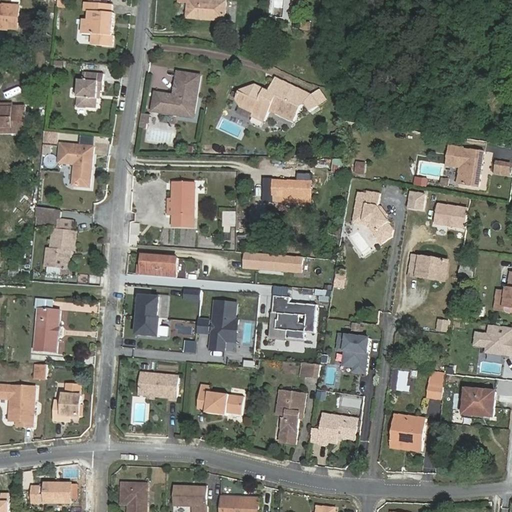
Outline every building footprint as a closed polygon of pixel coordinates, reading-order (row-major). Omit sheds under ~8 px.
[(179,0),(180,2),(189,2),(188,18),(226,21),(227,2),(207,0),(179,0)] [(112,13),(113,4),(91,3),(90,20),(85,19),(83,34),(94,34),(93,46),(113,47),(114,36),(113,36),(114,13),(112,13)] [(20,7),(0,5),(0,28),(18,30),(20,7)] [(202,76),(178,72),(175,95),(156,92),(154,111),(177,114),(177,110),(196,113),(202,76)] [(105,74),(84,73),(84,81),(80,81),(78,108),(99,109),(99,96),(103,96),(104,91),(105,74)] [(254,113),(253,116),(266,122),(271,110),(295,121),(302,107),(305,105),(311,112),(319,106),(312,95),(277,78),(270,92),(257,86),(241,91),(237,99),(242,107),(254,113)] [(27,106),(0,106),(0,128),(13,129),(14,133),(27,133),(27,106)] [(59,133),(46,131),(44,147),(51,147),(52,142),(58,143),(59,133)] [(74,186),(91,188),(95,147),(62,144),(60,163),(76,165),(74,186)] [(459,185),(481,188),(487,151),(450,146),(447,165),(461,168),(459,185)] [(356,173),(366,174),(367,163),(357,162),(356,173)] [(333,172),(345,173),(346,165),(333,164),(333,172)] [(441,166),(421,164),(419,175),(440,177),(441,166)] [(312,174),(299,173),(299,181),(284,181),(283,188),(274,188),(274,201),(312,202),(312,174)] [(175,216),(196,216),(196,183),(175,182),(175,199),(175,216)] [(355,220),(375,223),(380,229),(379,236),(384,244),(395,236),(396,230),(390,223),(391,222),(380,207),(382,194),(369,191),(368,194),(360,192),(355,220)] [(428,194),(410,191),(407,209),(425,212),(428,194)] [(470,208),(439,203),(435,226),(466,231),(470,208)] [(54,220),(55,210),(38,208),(37,217),(54,220)] [(238,212),(224,212),(224,227),(237,227),(238,212)] [(196,216),(175,216),(174,227),(195,227),(196,216)] [(47,248),(45,266),(71,270),(75,231),(74,231),(75,220),(59,218),(58,229),(53,228),(51,248),(47,248)] [(130,245),(138,245),(139,236),(140,236),(141,223),(131,223),(130,245)] [(303,257),(245,252),(244,269),(302,274),(303,257)] [(142,276),(177,278),(179,258),(144,256),(142,276)] [(421,262),(413,261),(411,276),(429,279),(430,276),(445,279),(448,261),(421,257),(421,262)] [(476,267),(462,265),(461,275),(474,277),(476,267)] [(101,276),(79,274),(79,285),(100,286),(101,276)] [(511,307),(511,274),(510,289),(508,289),(507,292),(498,291),(496,309),(505,310),(506,307),(511,307)] [(346,276),(338,275),(336,286),(345,287),(346,276)] [(202,290),(187,289),(186,299),(201,300),(202,290)] [(275,295),(274,312),(280,313),(279,319),(278,319),(277,329),(288,329),(287,337),(306,339),(307,331),(316,332),(318,304),(291,302),(291,296),(275,295)] [(141,296),(139,317),(160,318),(161,298),(141,296)] [(216,301),(212,349),(226,350),(227,341),(231,341),(232,330),(239,330),(240,319),(237,319),(238,303),(216,301)] [(62,311),(40,309),(36,351),(59,353),(62,311)] [(280,313),(274,312),(272,336),(287,337),(288,329),(277,329),(278,319),(279,319),(280,313)] [(161,337),(162,319),(160,318),(139,317),(138,335),(161,337)] [(211,319),(200,318),(199,332),(209,333),(211,319)] [(352,323),(352,332),(360,333),(361,324),(352,323)] [(511,327),(489,326),(488,335),(477,334),(476,347),(486,348),(485,354),(511,356),(511,327)] [(355,371),(367,373),(371,339),(342,335),(340,350),(347,350),(345,365),(356,366),(355,371)] [(197,342),(187,341),(186,352),(196,353),(197,342)] [(321,364),(303,363),(302,375),(319,377),(321,364)] [(37,379),(48,379),(49,366),(37,365),(37,379)] [(432,372),(430,385),(445,386),(446,374),(432,372)] [(181,377),(142,373),(140,395),(170,398),(170,400),(179,401),(181,377)] [(37,388),(0,385),(0,398),(12,400),(11,421),(26,422),(26,427),(35,428),(37,388)] [(67,395),(82,396),(82,386),(68,385),(67,395)] [(212,385),(202,385),(199,410),(207,411),(207,413),(228,416),(228,414),(244,416),(246,398),(211,392),(212,385)] [(428,397),(443,400),(445,386),(430,385),(428,397)] [(497,392),(467,390),(465,414),(495,417),(497,392)] [(298,434),(301,414),(305,415),(307,395),(281,391),(278,415),(288,416),(287,420),(285,420),(283,432),(298,434)] [(57,402),(56,421),(64,421),(64,416),(82,417),(83,396),(82,396),(67,395),(65,395),(65,403),(57,402)] [(329,442),(337,443),(338,437),(356,439),(359,420),(325,415),(323,431),(321,443),(321,444),(329,446),(329,442)] [(391,448),(424,452),(428,420),(396,416),(391,448)] [(321,443),(323,431),(314,430),(313,442),(321,443)] [(123,501),(130,502),(129,511),(148,511),(149,485),(123,484),(123,501)] [(46,487),(33,487),(33,504),(72,504),(72,501),(79,501),(79,485),(46,485),(46,487)] [(176,506),(198,507),(198,511),(208,511),(208,507),(207,507),(208,491),(193,491),(193,488),(177,487),(176,506)] [(0,497),(0,511),(10,511),(11,495),(3,495),(3,498),(0,497)] [(222,497),(221,511),(261,511),(262,499),(222,497)]
